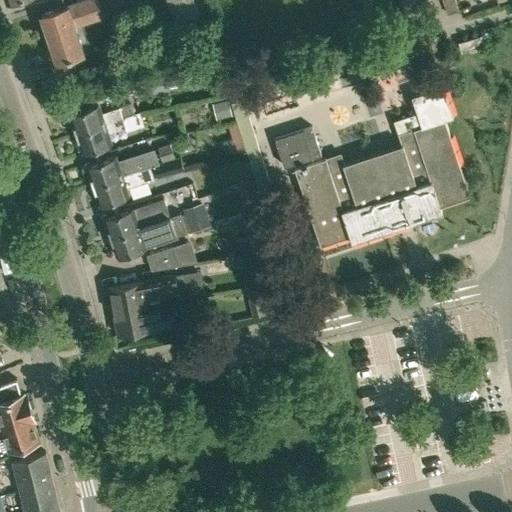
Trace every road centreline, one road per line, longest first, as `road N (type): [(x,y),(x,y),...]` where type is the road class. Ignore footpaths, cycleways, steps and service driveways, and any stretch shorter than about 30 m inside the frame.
road 1 (tertiary): [(0,201),(85,511)]
road 2 (tertiary): [(93,381),(55,225),(0,74)]
road 3 (residential): [(93,381),(327,327)]
road 4 (unknown): [(370,317),(407,511)]
road 5 (tertiary): [(118,511),(93,381)]
